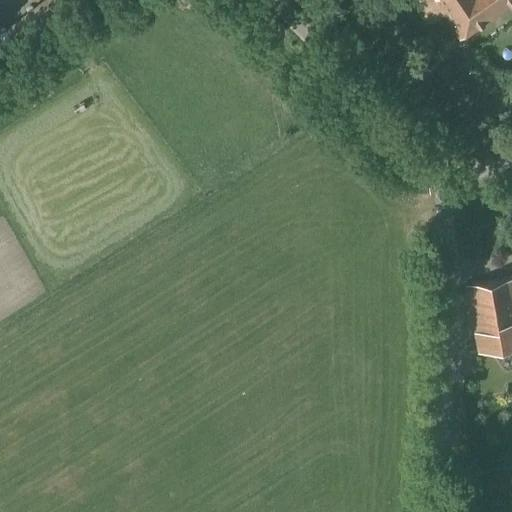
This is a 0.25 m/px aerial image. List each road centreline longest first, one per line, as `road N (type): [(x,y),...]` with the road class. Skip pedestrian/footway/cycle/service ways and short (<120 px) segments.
road 1 (unclassified): [(440,511),(442,183)]
road 2 (unclassified): [(442,183),(433,163),(275,0)]
